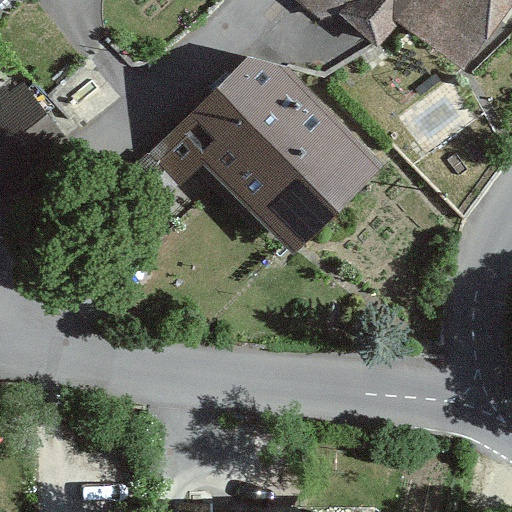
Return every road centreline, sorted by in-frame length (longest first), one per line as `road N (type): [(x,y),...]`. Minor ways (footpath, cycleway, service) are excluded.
road 1 (residential): [(0,332),(482,406)]
road 2 (residential): [(0,218),(217,0)]
road 3 (unclassified): [(511,204),(476,313),(482,406)]
